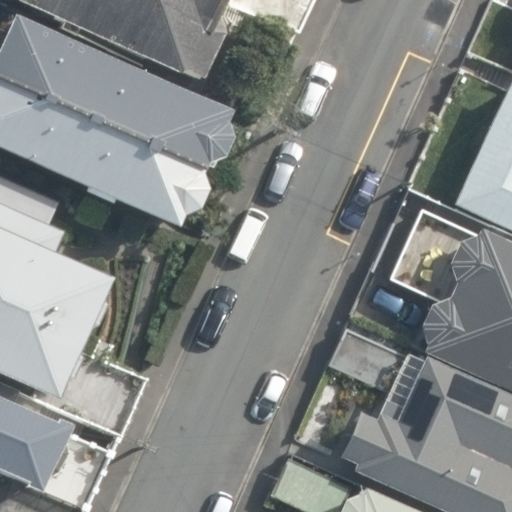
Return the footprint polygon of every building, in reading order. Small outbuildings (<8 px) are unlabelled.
[(227,0),(24,0),(196,83),(227,0)] [(221,119),(16,23),(0,55),(0,74),(202,174),(221,119)] [(202,174),(0,74),(0,149),(175,232),(202,174)] [(511,87),(489,78),(442,190),(511,221),(511,87)] [(63,230),(0,200),(0,376),(51,400),(107,282),(51,256),(63,230)] [(511,242),(469,222),(436,238),(430,260),(437,275),(431,291),(411,296),(401,321),(406,344),(511,389),(511,242)] [(511,511),(511,396),(403,349),(391,351),(363,408),(342,402),(321,448),(337,456),(333,464),(435,511),(511,511)] [(66,425),(0,396),(0,475),(35,493),(66,425)] [(410,511),(342,485),(324,511),(410,511)]
